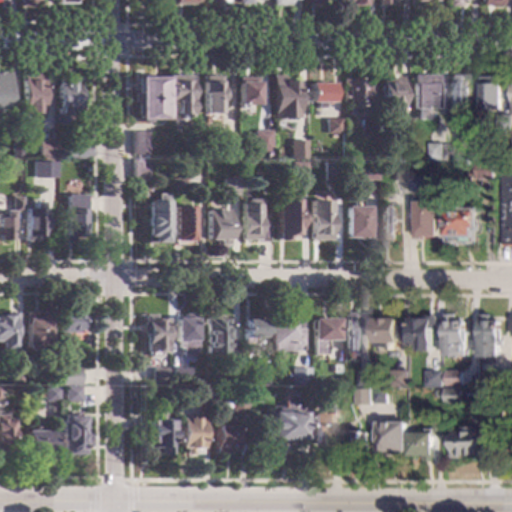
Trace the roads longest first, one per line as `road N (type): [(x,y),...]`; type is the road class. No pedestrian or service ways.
road 1 (residential): [(110,511),(107,0)]
road 2 (residential): [(511,281),(0,278)]
road 3 (secondary): [(0,501),(511,504)]
road 4 (residential): [(108,41),(511,45)]
